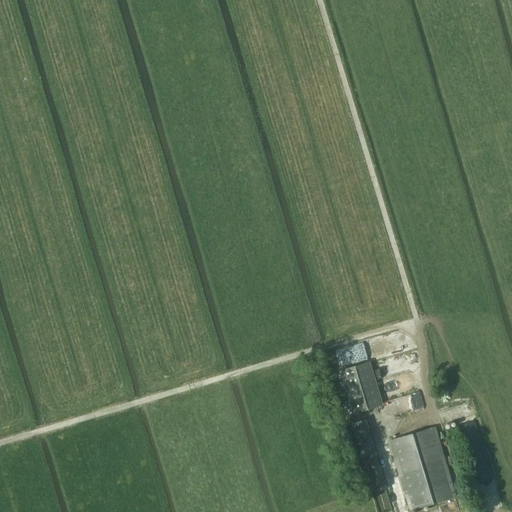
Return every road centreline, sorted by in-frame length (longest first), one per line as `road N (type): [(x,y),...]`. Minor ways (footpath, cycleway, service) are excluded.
road 1 (track): [(0,442),(416,321)]
road 2 (track): [(436,416),(416,321),(318,0)]
